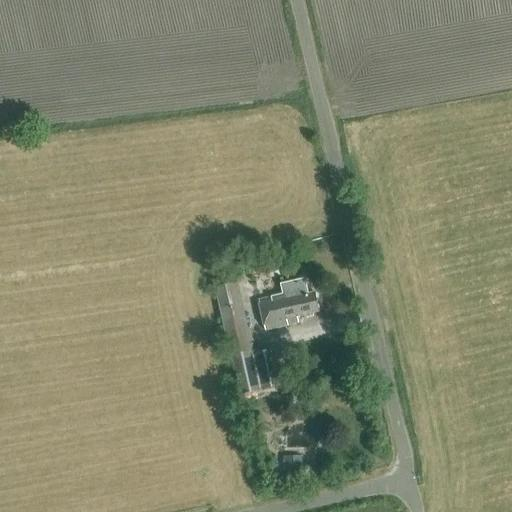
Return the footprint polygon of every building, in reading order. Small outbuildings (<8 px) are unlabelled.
[(257,271),(258,274),(281,268),(278,255),(232,266),(233,270),(220,273),(222,285),(237,282),(236,276),(257,271)] [(283,294),(258,300),(265,330),(289,324),(288,320),(297,318),(298,322),(299,322),(297,316),(319,311),(315,292),(308,294),(304,279),(280,284),(283,294)] [(283,386),(275,349),(253,354),(237,282),(214,287),(239,395),(283,386)] [(302,382),(286,385),(289,401),(306,397),(302,382)] [(302,459),(284,459),(284,472),(302,472),(302,459)]
